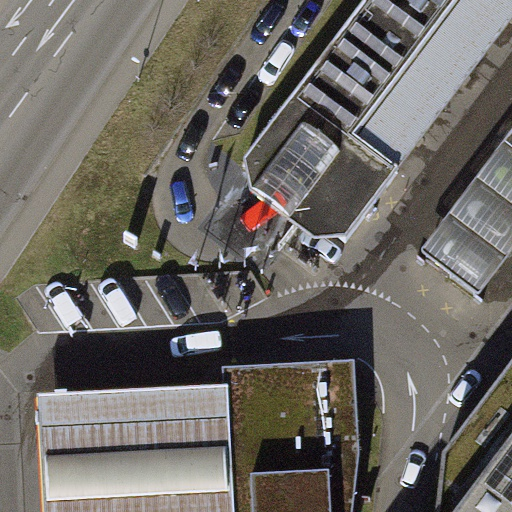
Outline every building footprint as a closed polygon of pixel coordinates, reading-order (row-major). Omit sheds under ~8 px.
[(511,0),(370,0),(244,165),(248,198),(311,246),(347,243),(511,25),(511,0)] [(511,146),(427,260),(476,297),(511,249),(511,146)] [(354,511),(360,458),(356,367),(223,374),(224,392),(230,511),(354,511)] [(436,511),(511,511),(511,374),(442,467),(436,511)] [(230,511),(224,392),(135,396),(37,401),(42,511),(230,511)]
